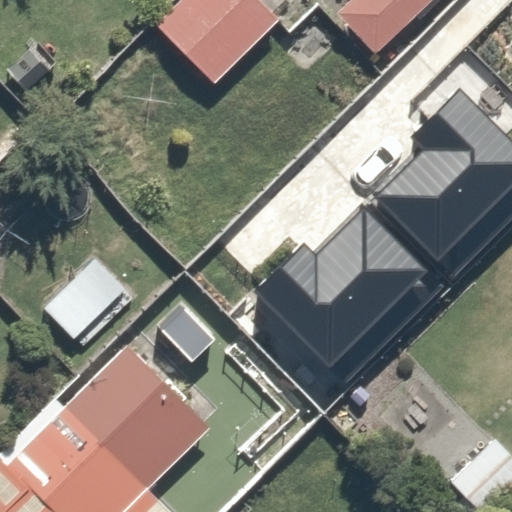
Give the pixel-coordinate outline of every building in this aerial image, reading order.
[(285,11),(273,0),(167,0),(146,22),(211,86),(285,11)] [(338,0),(380,46),(430,0),(338,0)] [(511,35),(511,33),(479,0),(466,0),(406,58),(445,100),(511,35)] [(126,286),(86,252),(39,306),(78,341),(126,286)] [(223,322),(188,288),(143,333),(178,367),(223,322)] [(0,511),(175,511),(58,394),(0,451),(0,511)] [(511,473),(511,443),(493,423),(440,471),(475,509),(511,473)] [(357,511),(381,492),(349,454),(304,494),(319,511),(357,511)]
